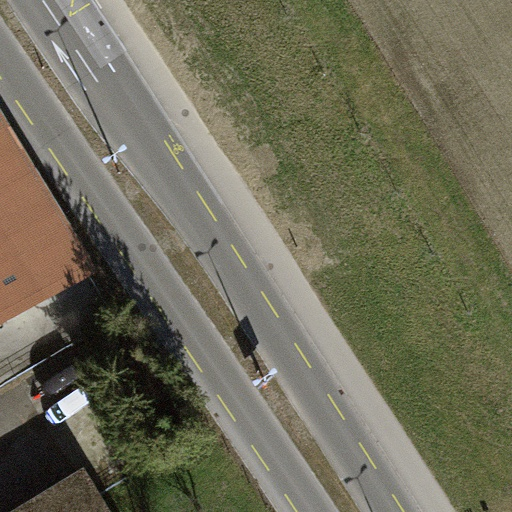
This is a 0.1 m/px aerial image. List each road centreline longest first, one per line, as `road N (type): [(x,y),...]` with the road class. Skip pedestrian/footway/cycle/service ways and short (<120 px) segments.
road 1 (tertiary): [(385,511),(43,0)]
road 2 (tertiary): [(0,68),(302,511)]
